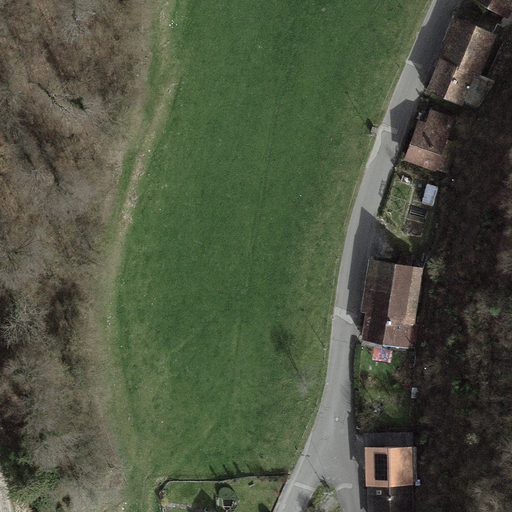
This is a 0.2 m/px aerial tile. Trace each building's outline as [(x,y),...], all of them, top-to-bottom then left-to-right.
[(511,0),(473,0),(471,4),(511,25),(511,23),(511,0)] [(457,25),(429,94),(471,110),(498,42),(457,25)] [(423,128),(408,160),(432,172),(448,140),(423,128)] [(373,268),(366,342),(416,346),(423,272),(373,268)] [(309,347),(308,379),(326,379),(327,348),(309,347)] [(370,454),(371,511),(410,511),(409,454),(370,454)]
